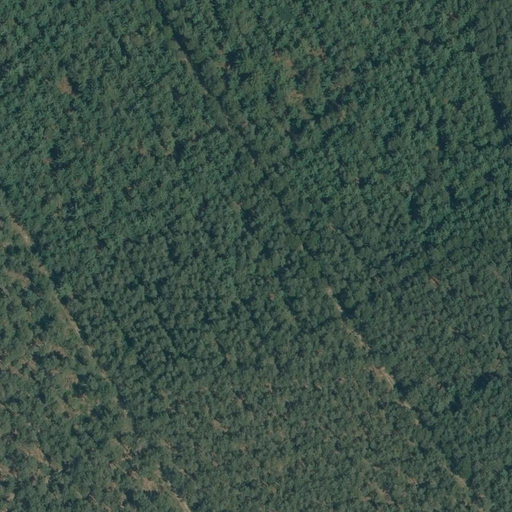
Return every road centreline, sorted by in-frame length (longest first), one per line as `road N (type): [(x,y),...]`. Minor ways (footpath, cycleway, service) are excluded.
road 1 (track): [(139,434),(0,201)]
road 2 (track): [(0,509),(139,434),(185,511)]
road 3 (track): [(0,91),(81,0)]
